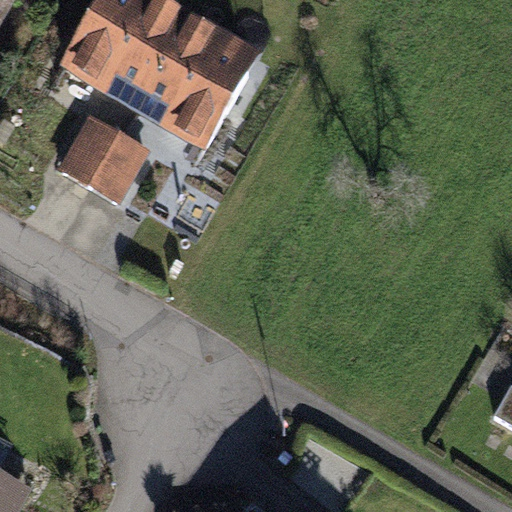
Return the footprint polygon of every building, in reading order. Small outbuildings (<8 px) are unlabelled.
[(0,0),(0,29),(16,0),(0,0)] [(232,112),(260,63),(147,0),(110,0),(92,32),(64,81),(205,160),(232,112)] [(120,139),(91,122),(60,176),(89,193),(120,211),(151,157),(120,139)] [(511,396),(506,393),(490,422),(511,433),(511,396)] [(0,511),(25,511),(33,498),(0,480),(0,511)]
